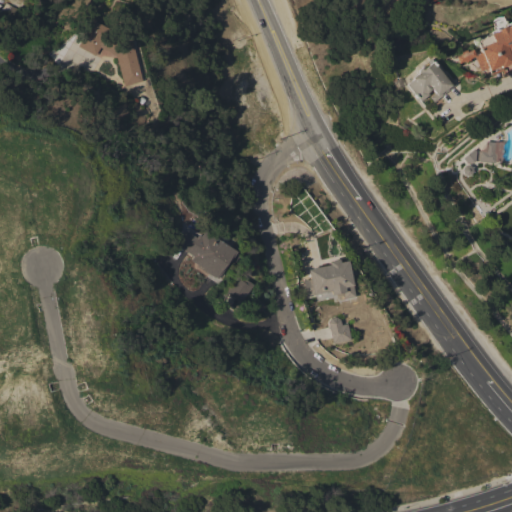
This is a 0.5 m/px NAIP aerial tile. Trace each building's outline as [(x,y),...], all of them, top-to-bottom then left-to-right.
[(453,57),(459,54),(458,52),(463,50),(464,52),(469,49),(472,55),(474,54),(473,52),(476,51),(478,51),(478,52),(479,52),(477,47),(476,44),(473,45),(472,45),(470,40),(470,39),(475,37),(476,38),(477,39),(489,34),(488,32),(492,30),(491,27),(492,26),(490,21),(495,18),(501,16),(503,21),(504,20),(506,23),(509,21),(510,24),(511,23),(511,22),(511,21),(511,56),(509,57),(511,62),(499,67),(498,65),(487,70),(486,67),(478,71),(476,66),(473,67),(470,60),(472,59),(471,56),(466,58),(467,61),(462,63),(461,61),(456,63),(453,57)] [(90,20),(128,41),(140,81),(123,86),(114,55),(98,47),(93,55),(76,46),(90,20)] [(405,84),(411,79),(410,78),(416,72),(416,70),(421,66),(420,65),(427,59),(429,60),(430,61),(434,65),(433,65),(442,76),(444,74),(452,83),(454,84),(447,90),(432,102),(428,97),(434,92),(431,89),(426,93),(427,95),(419,101),(405,84)] [(477,161),(478,151),(484,151),(485,141),(493,142),(492,152),(495,153),(494,163),(477,161)] [(203,230),(233,251),(215,278),(189,260),(191,256),(175,244),(184,231),(194,237),(196,234),(199,236),(203,230)] [(306,269),(327,265),(326,261),(336,259),(337,262),(345,260),(347,269),(349,269),(351,276),(349,276),(351,285),(353,296),(342,298),(341,292),(330,294),(329,290),(304,295),(301,280),(308,279),(306,269)] [(251,284),(239,302),(225,292),(237,275),(251,284)] [(346,323),(349,339),(332,343),(327,322),(329,318),(334,317),(339,319),(340,324),(346,323)]
